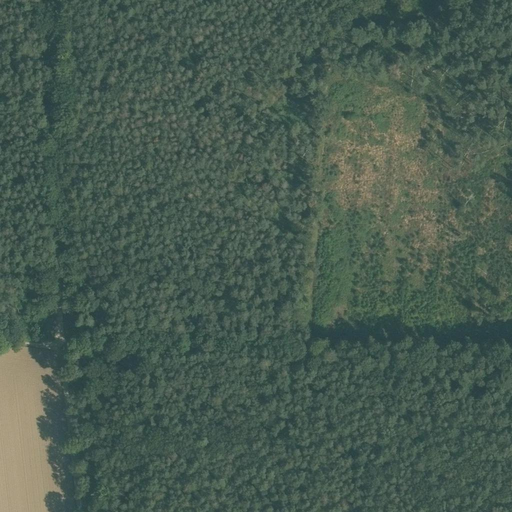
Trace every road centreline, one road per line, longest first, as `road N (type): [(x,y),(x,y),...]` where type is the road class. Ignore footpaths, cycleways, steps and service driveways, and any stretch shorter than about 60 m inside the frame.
road 1 (track): [(511,364),(61,347)]
road 2 (track): [(61,347),(43,0)]
road 3 (track): [(78,511),(61,347)]
